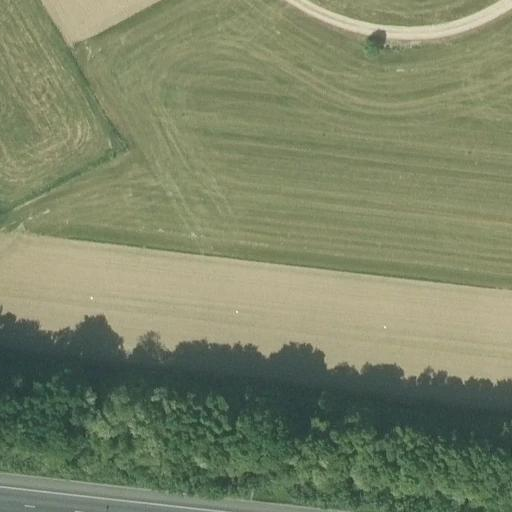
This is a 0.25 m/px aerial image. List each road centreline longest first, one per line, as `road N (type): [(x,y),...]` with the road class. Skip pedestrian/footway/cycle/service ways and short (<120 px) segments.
road 1 (motorway): [(292,511),(0,478)]
road 2 (track): [(315,0),(354,19),(419,28),(487,11),(499,0)]
